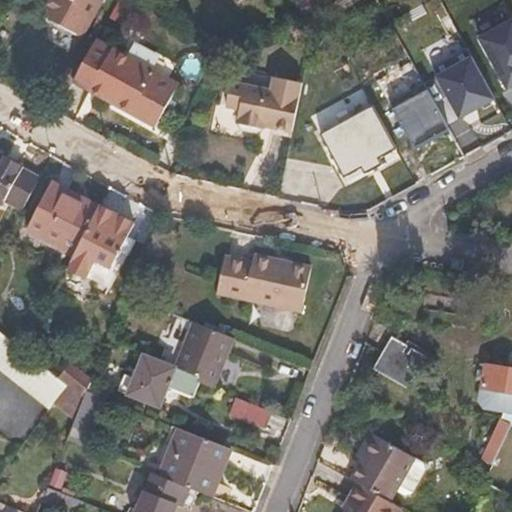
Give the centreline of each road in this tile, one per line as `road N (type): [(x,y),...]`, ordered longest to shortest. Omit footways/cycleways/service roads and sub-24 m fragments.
road 1 (residential): [(383,242),(164,191),(0,102)]
road 2 (residential): [(383,242),(276,511)]
road 3 (residential): [(511,155),(421,204),(383,242)]
road 4 (residential): [(511,263),(383,242)]
